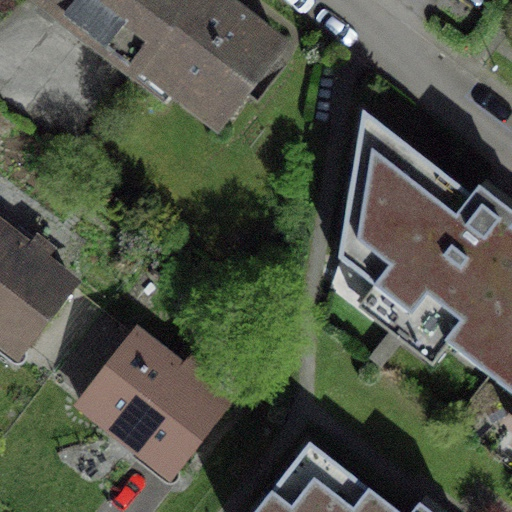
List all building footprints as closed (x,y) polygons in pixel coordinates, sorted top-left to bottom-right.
[(282,47),(221,0),(39,0),(134,72),(142,67),(220,126),(282,47)] [(471,196),(363,112),(340,259),(511,393),(511,229),(510,228),(511,226),(511,213),(478,187),(471,196)] [(72,284),(0,227),(0,337),(19,352),(72,284)] [(225,404),(137,334),(82,402),(171,472),(225,404)] [(414,511),(399,511),(310,442),(254,511),(429,511),(420,505),(414,511)]
